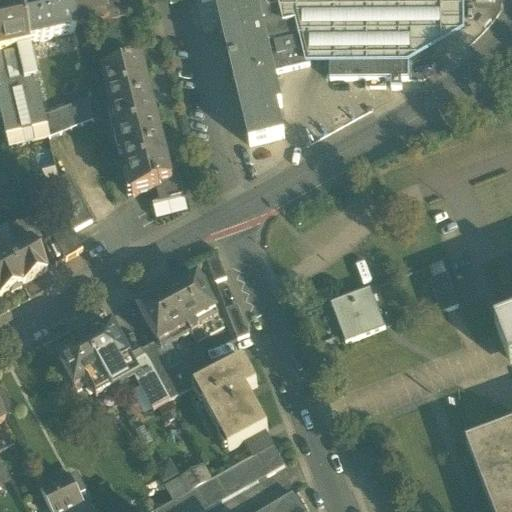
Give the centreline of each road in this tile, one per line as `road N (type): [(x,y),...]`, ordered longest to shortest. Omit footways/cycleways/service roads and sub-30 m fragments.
road 1 (residential): [(511,36),(440,104),(233,216)]
road 2 (residential): [(343,511),(233,216)]
road 3 (residential): [(233,216),(0,351)]
road 4 (residential): [(233,216),(177,19)]
